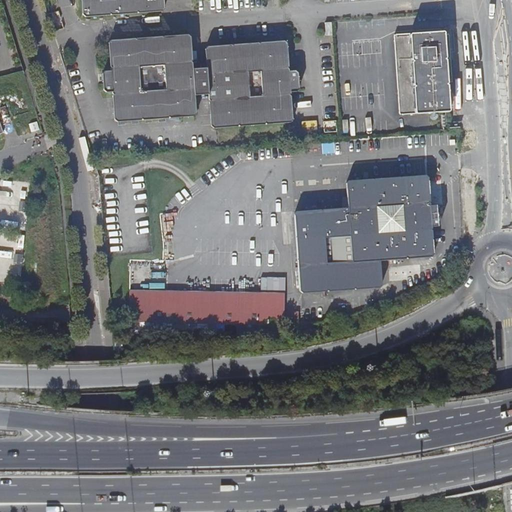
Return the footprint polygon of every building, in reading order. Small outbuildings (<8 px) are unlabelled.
[(80,0),(81,12),(86,16),(108,14),(110,12),(112,14),(135,13),(137,10),(139,12),(161,11),(164,7),(163,0),(80,0)] [(395,37),(393,40),(398,116),(400,117),(428,115),(428,117),(431,117),(431,115),(449,113),(447,88),(445,87),(447,84),(451,84),(450,63),(448,62),(450,59),(448,37),(443,38),(443,35),(440,33),(395,37)] [(287,46),(284,43),(263,44),(262,46),(260,45),(234,46),(233,48),(231,46),(207,48),(205,51),(206,66),(203,66),(203,70),(193,71),(193,67),(193,65),(191,63),(193,61),(191,39),(188,36),(165,38),(164,39),(162,38),(139,40),(137,41),(135,40),(111,41),(109,44),(110,66),(112,67),(111,69),(111,72),(105,72),(103,74),(104,90),(106,93),(112,92),(112,94),(114,95),(112,97),(114,119),(116,123),(140,121),(141,119),(144,121),(167,120),(169,117),(171,119),(193,118),(196,114),(195,97),(208,96),(208,101),(210,102),(208,105),(209,127),(213,130),(236,129),(238,127),(240,128),(263,127),(265,125),(267,127),(290,125),(293,121),(290,99),(289,97),(290,96),(290,95),(296,94),(298,92),(297,75),(294,73),(289,73),(288,71),(287,70),(288,68),(287,46)] [(36,121),(28,124),(31,132),(39,130),(36,121)] [(296,213),(294,216),(299,289),(302,292),(325,291),(326,289),(328,291),(352,289),(353,287),(355,289),(378,287),(380,285),(379,260),(404,259),(405,257),(407,259),(430,257),(433,254),(431,232),(429,231),(431,230),(431,228),(437,227),(440,224),(439,209),(436,207),(430,207),(430,206),(427,205),(430,204),(428,181),(424,178),(402,179),(401,182),(398,180),(375,181),(373,184),(370,182),(348,183),(345,187),(347,210),(322,211),(321,213),(318,211),(296,213)] [(29,202),(20,201),(19,211),(28,212),(29,202)] [(23,255),(14,254),(14,264),(23,265),(23,255)] [(286,291),(287,276),(263,276),(263,290),(286,291)] [(185,293),(130,292),(129,323),(152,325),(169,326),(181,325),(203,324),(232,325),(258,326),(283,326),(283,313),(284,295),(185,293)] [(297,313),(283,313),(283,326),(287,326),(297,325),(297,313)]
